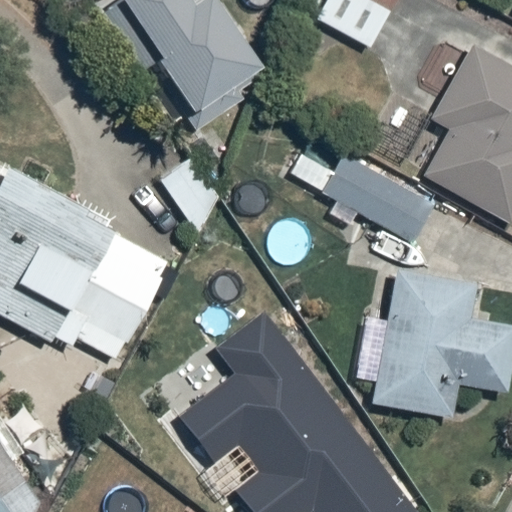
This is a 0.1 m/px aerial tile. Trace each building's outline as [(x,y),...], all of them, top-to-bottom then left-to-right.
[(146,63),(180,115),(192,135),(246,101),(234,81),(253,69),(211,2),(199,10),(195,12),(187,0),(111,0),(150,61),(146,63)] [(391,0),(322,0),(312,20),(368,47),(391,0)] [(369,65),(332,47),(314,81),(351,100),(369,65)] [(511,71),(468,47),(451,78),(428,119),(443,127),(416,176),(505,226),(511,212),(511,71)] [(306,132),(284,172),(406,241),(429,201),(347,155),(306,132)] [(220,203),(184,157),(155,180),(191,226),(220,203)] [(166,263),(0,171),(0,321),(48,348),(55,333),(111,361),(166,263)] [(352,380),(367,382),(363,403),(447,418),(453,385),(500,393),(511,326),(462,317),(467,286),(385,273),(380,307),(365,304),(352,380)] [(0,511),(31,511),(35,505),(0,450),(0,511)]
